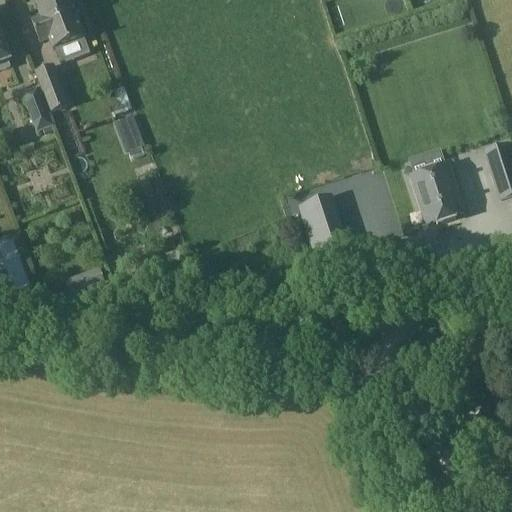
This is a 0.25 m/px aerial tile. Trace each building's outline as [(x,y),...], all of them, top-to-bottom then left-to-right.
[(49,42),(53,52),(85,40),(76,18),(78,13),(79,8),(77,4),(74,1),(72,0),(46,0),(35,4),(41,19),(31,23),(39,45),(49,42)] [(0,72),(10,69),(7,63),(10,62),(0,36),(0,72)] [(52,68),(35,74),(51,115),(68,109),(52,68)] [(52,128),(38,91),(23,97),(31,119),(36,118),(42,132),(52,128)] [(101,100),(104,111),(126,105),(122,94),(101,100)] [(113,126),(124,157),(145,149),(134,118),(113,126)] [(204,156),(234,149),(231,135),(201,142),(204,156)] [(168,173),(194,162),(188,148),(162,159),(168,173)] [(511,184),(511,161),(508,148),(485,155),(496,190),(511,184)] [(447,167),(411,179),(427,227),(435,224),(437,228),(455,222),(454,218),(463,215),(447,167)] [(302,233),(330,217),(318,197),(290,212),(302,233)] [(172,241),(155,245),(157,256),(174,252),(172,241)] [(181,252),(165,257),(168,267),(184,262),(181,252)] [(160,258),(138,268),(143,280),(166,270),(160,258)]
